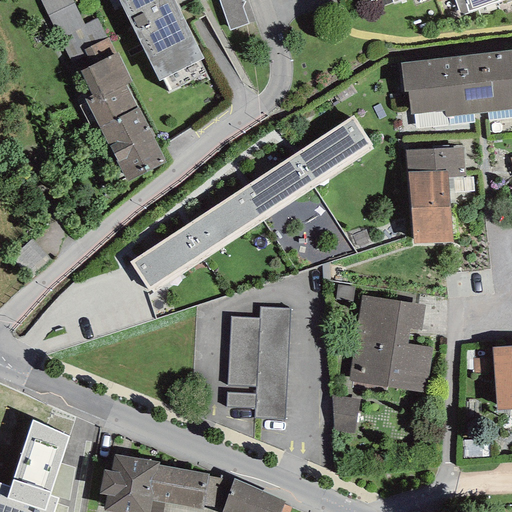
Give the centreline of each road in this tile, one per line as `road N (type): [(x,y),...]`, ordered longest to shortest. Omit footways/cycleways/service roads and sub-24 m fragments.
road 1 (residential): [(0,325),(132,204),(265,105),(277,60),(256,0)]
road 2 (unknown): [(198,448),(212,309),(293,289),(308,305),(313,337),(288,486)]
road 3 (residential): [(348,511),(0,360)]
